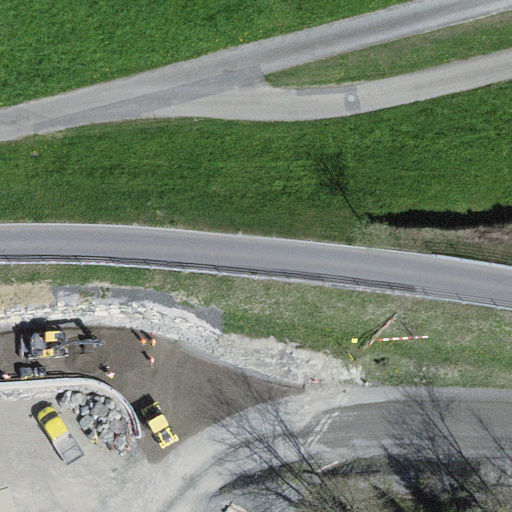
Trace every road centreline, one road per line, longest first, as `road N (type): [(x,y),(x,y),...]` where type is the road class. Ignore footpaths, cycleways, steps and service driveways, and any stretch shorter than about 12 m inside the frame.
road 1 (residential): [(0,133),(136,101),(248,113),(382,104),(511,68)]
road 2 (residential): [(0,253),(251,262),(511,289)]
